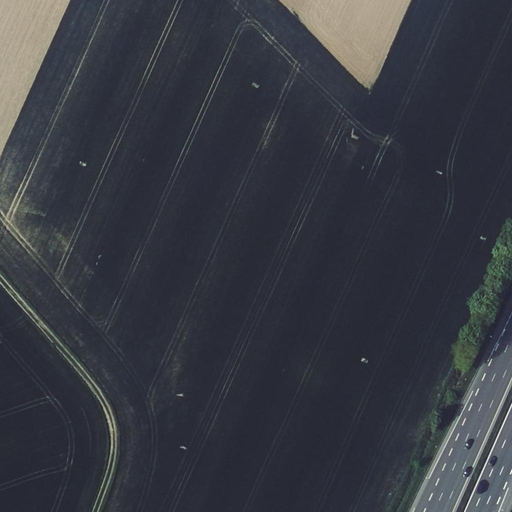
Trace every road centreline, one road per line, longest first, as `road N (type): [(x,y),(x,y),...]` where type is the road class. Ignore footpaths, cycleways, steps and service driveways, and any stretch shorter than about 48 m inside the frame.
road 1 (track): [(93,511),(115,443),(110,415),(0,280)]
road 2 (motorway): [(511,344),(437,511)]
